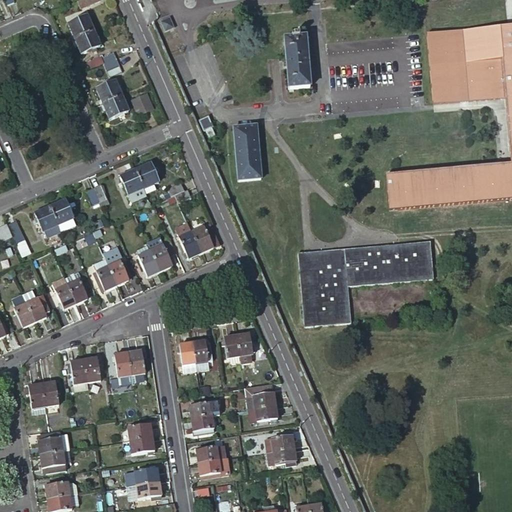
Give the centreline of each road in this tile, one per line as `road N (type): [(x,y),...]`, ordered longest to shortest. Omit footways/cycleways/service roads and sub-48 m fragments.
road 1 (residential): [(233,260),(347,511)]
road 2 (residential): [(182,511),(153,305)]
road 3 (residential): [(102,159),(47,28),(32,19),(0,33)]
road 4 (residential): [(153,305),(10,360)]
road 5 (residential): [(180,126),(233,260)]
road 6 (residential): [(125,0),(180,126)]
